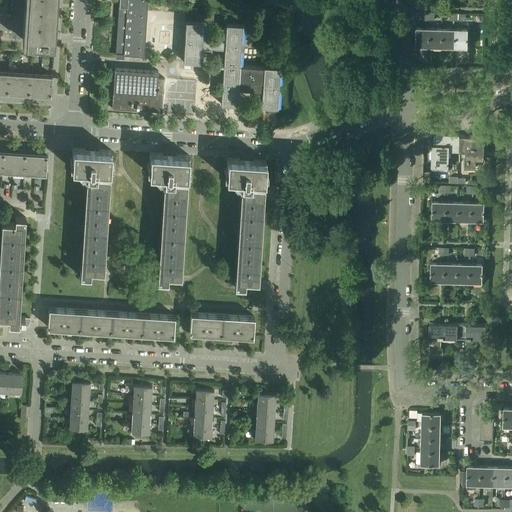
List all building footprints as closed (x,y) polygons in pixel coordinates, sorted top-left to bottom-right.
[(51,34),(53,0),(28,0),(25,42),(54,44),(55,34),(51,34)] [(140,56),(143,0),(119,0),(116,55),(140,56)] [(250,25),(226,24),(225,40),(201,38),(202,22),(186,21),(183,62),(200,63),(201,47),(225,48),(221,104),(237,105),(238,89),(262,91),(261,107),(277,108),(280,67),(264,66),(264,67),(240,65),(241,45),(249,46),(250,25)] [(416,46),(428,46),(429,27),(416,27),(416,46)] [(442,28),(429,27),(428,46),(441,46),(442,28)] [(455,28),(442,28),(441,46),(454,47),(455,28)] [(467,29),(455,28),(454,47),(467,47),(467,29)] [(112,108),(141,110),(163,112),(165,78),(158,78),(158,71),(115,68),(112,108)] [(9,72),(0,71),(0,91),(8,92),(9,72)] [(20,73),(9,72),(8,92),(19,93),(20,73)] [(31,73),(20,73),(19,93),(29,93),(31,73)] [(42,74),(31,73),(29,93),(40,94),(42,74)] [(52,75),(42,74),(40,94),(51,95),(52,75)] [(458,151),(458,135),(434,134),(434,145),(432,145),(431,166),(448,166),(448,151),(458,151)] [(483,159),(484,135),(458,135),(458,151),(465,151),(464,167),(475,167),(475,159),(483,159)] [(104,272),(111,166),(112,150),(73,148),(71,174),(83,175),(83,180),(86,180),(86,183),(89,184),(83,276),(80,275),(80,276),(90,277),(91,271),(104,272)] [(14,151),(3,151),(2,171),(13,171),(14,151)] [(26,152),(14,151),(13,171),(24,172),(26,152)] [(36,153),(26,152),(24,172),(35,173),(36,153)] [(47,154),(36,153),(35,173),(46,174),(47,154)] [(189,155),(163,154),(150,153),(148,179),(160,180),(160,184),(164,184),(163,188),(166,189),(160,280),(157,280),(157,281),(168,282),(168,276),(181,277),(189,155)] [(266,160),(227,158),(225,184),(238,185),(237,189),(241,189),(240,193),(243,193),(237,285),(234,285),(234,286),(245,287),(245,281),(258,282),(266,160)] [(445,219),(446,201),(432,200),(432,219),(445,219)] [(458,219),(458,201),(446,201),(445,219),(458,219)] [(470,220),(471,201),(458,201),(458,219),(470,220)] [(483,220),(484,202),(471,201),(470,220),(483,220)] [(17,311),(23,218),(26,218),(26,217),(15,217),(15,222),(2,221),(0,251),(0,317),(9,318),(8,324),(19,324),(18,329),(19,329),(20,329),(22,328),(24,328),(25,327),(26,327),(27,326),(27,325),(28,324),(29,324),(29,323),(29,322),(30,321),(30,320),(30,319),(30,318),(25,318),(25,317),(21,317),(19,317),(20,311),(17,311)] [(443,281),(444,262),(431,262),(430,280),(443,281)] [(456,281),(456,262),(444,262),(443,281),(456,281)] [(469,281),(469,263),(456,262),(456,281),(469,281)] [(482,282),(482,263),(469,263),(469,281),(482,282)] [(48,327),(79,329),(80,309),(49,307),(48,327)] [(112,311),(80,309),(79,329),(110,331),(112,311)] [(143,313),(112,311),(110,331),(142,333),(143,313)] [(190,332),(221,334),(222,314),(191,312),(190,332)] [(175,315),(143,313),(142,333),(173,335),(175,315)] [(254,316),(222,314),(221,334),(253,336),(254,316)] [(441,347),(441,337),(457,337),(457,323),(429,322),(428,353),(443,354),(443,347),(441,347)] [(485,338),(485,324),(457,323),(457,337),(485,338)] [(22,373),(7,372),(6,391),(21,392),(22,373)] [(72,381),(72,390),(90,391),(90,382),(72,381)] [(134,384),(134,394),(152,395),(152,386),(134,384)] [(196,388),(195,398),(213,399),(214,390),(196,388)] [(90,391),(72,390),(71,399),(89,400),(90,391)] [(258,392),(257,402),(275,403),(276,394),(258,392)] [(152,395),(134,394),(133,403),(151,404),(152,395)] [(213,399),(195,398),(195,407),(213,408),(213,399)] [(89,400),(71,399),(71,408),(88,409),(89,400)] [(275,403),(257,402),(257,411),(275,412),(275,403)] [(151,404),(133,403),(132,412),(150,413),(151,404)] [(213,408),(195,407),(194,416),(212,417),(213,408)] [(511,425),(511,407),(503,407),(503,426),(511,425)] [(88,409),(71,408),(70,417),(88,418),(88,409)] [(275,412),(257,411),(256,420),(274,421),(275,412)] [(150,413),(132,412),(132,421),(150,422),(150,413)] [(440,425),(440,412),(422,412),(421,425),(440,425)] [(212,417),(194,416),(194,425),(212,426),(212,417)] [(88,418),(70,417),(69,427),(87,428),(88,418)] [(274,421),(256,420),(256,429),(273,430),(274,421)] [(150,422),(132,421),(131,431),(149,432),(150,422)] [(212,426),(194,425),(193,435),(211,436),(212,426)] [(440,438),(440,425),(421,425),(421,437),(440,438)] [(273,430),(256,429),(255,439),(273,440),(273,430)] [(439,451),(440,438),(421,437),(421,450),(439,451)] [(439,464),(439,451),(421,450),(420,463),(439,464)] [(479,484),(480,465),(467,465),(466,483),(479,484)] [(492,484),(493,465),(480,465),(479,484),(492,484)] [(505,484),(505,466),(493,465),(492,484),(505,484)] [(84,488),(51,487),(51,500),(84,501),(84,488)]
